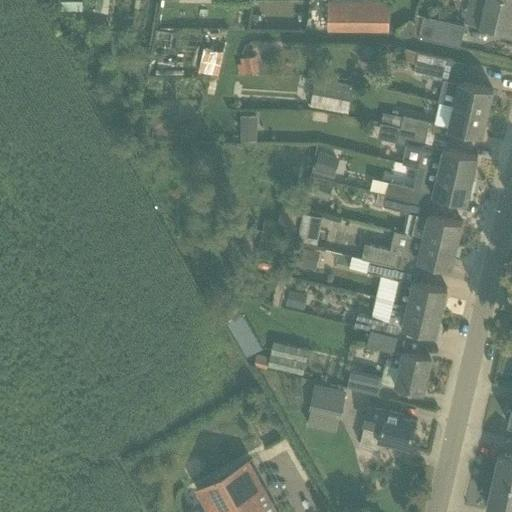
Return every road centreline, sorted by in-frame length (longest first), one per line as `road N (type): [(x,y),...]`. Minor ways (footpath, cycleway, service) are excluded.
road 1 (residential): [(435,511),(483,313)]
road 2 (residential): [(483,313),(511,190)]
